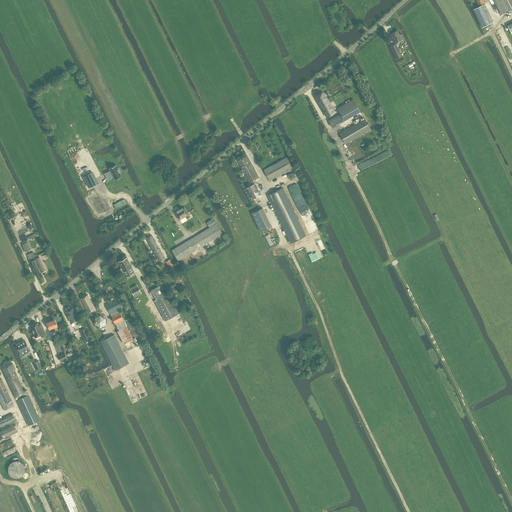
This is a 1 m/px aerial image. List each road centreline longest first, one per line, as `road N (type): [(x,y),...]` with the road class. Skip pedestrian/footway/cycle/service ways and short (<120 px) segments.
road 1 (unclassified): [(0,340),(406,0)]
road 2 (track): [(408,511),(263,197),(261,176)]
road 3 (track): [(241,511),(177,384)]
road 4 (track): [(114,331),(133,368),(116,386),(126,404),(177,384)]
